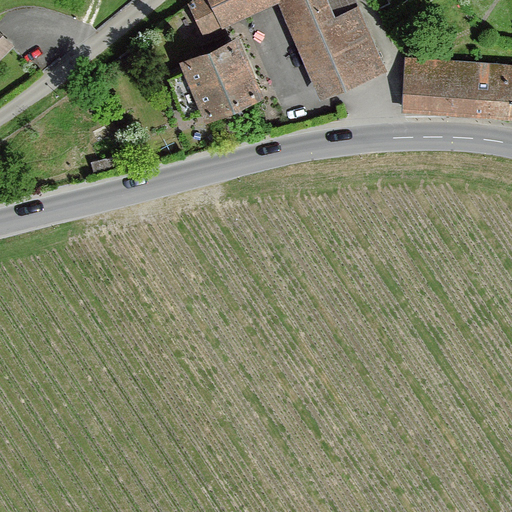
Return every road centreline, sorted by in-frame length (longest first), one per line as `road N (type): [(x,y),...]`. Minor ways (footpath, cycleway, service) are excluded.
road 1 (tertiary): [(511,144),(358,140),(0,221)]
road 2 (residential): [(0,117),(152,0)]
